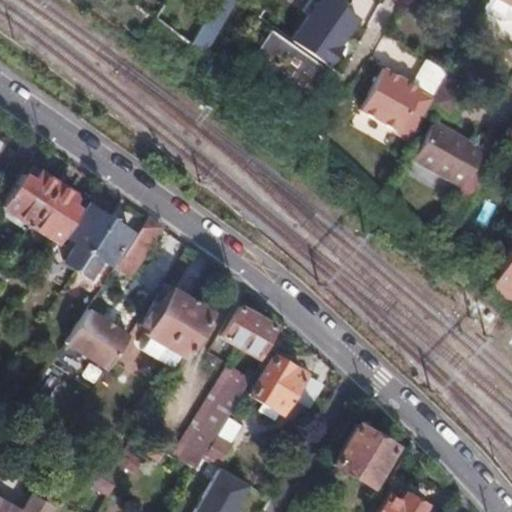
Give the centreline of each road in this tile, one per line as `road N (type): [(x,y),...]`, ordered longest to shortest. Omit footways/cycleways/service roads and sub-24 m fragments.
road 1 (residential): [(362,369),(228,254),(0,90)]
road 2 (residential): [(498,511),(362,369)]
road 3 (residential): [(362,369),(277,511)]
